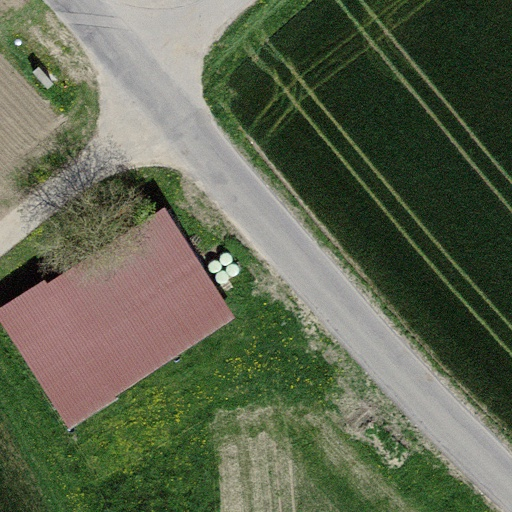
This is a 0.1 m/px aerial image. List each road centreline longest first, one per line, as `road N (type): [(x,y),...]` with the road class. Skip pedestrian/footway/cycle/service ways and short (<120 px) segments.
road 1 (unclassified): [(64,0),(387,368),(511,490)]
road 2 (track): [(162,114),(0,249)]
road 3 (track): [(134,81),(238,0)]
